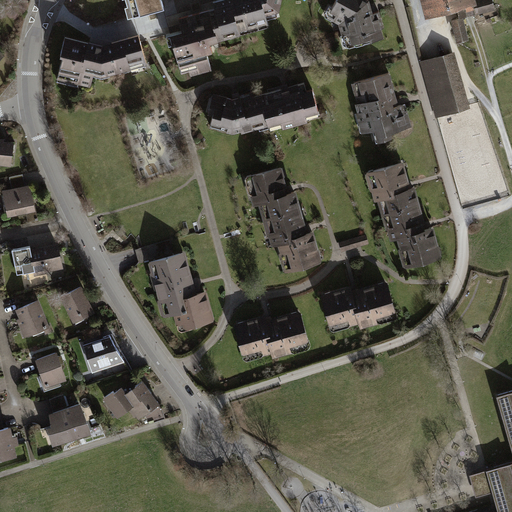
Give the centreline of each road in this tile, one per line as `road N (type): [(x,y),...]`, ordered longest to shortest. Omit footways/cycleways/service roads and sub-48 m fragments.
road 1 (residential): [(198,414),(409,338),(432,326),(460,284),(467,257),(459,215),(398,0)]
road 2 (residential): [(198,414),(76,219)]
road 3 (track): [(500,113),(469,88),(454,48),(426,39),(416,0)]
road 4 (residential): [(76,219),(31,102)]
